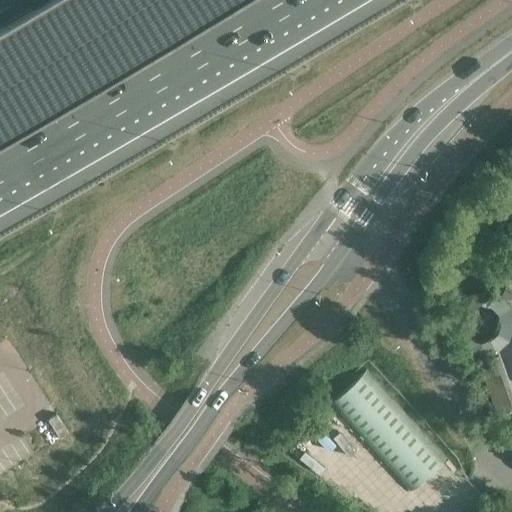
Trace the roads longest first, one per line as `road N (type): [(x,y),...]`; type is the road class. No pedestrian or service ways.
road 1 (motorway): [(0,175),(302,0)]
road 2 (primary): [(316,242),(114,511)]
road 3 (primary): [(136,511),(335,256)]
road 4 (unclassified): [(511,481),(483,450),(402,309),(335,256)]
road 5 (primary): [(507,56),(466,75),(412,120),(316,242)]
road 6 (primary): [(335,256),(403,164),(507,56)]
road 7 (motorway): [(0,102),(172,0)]
